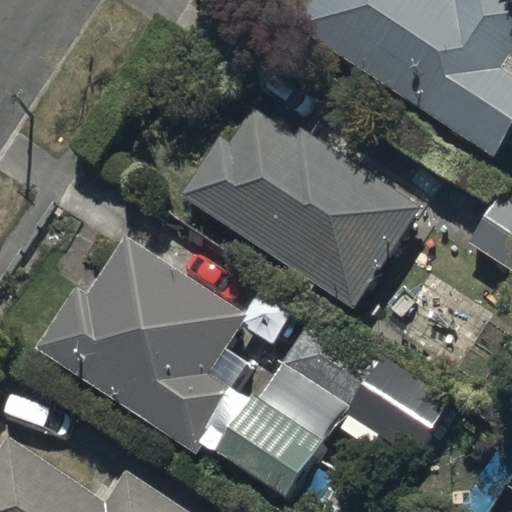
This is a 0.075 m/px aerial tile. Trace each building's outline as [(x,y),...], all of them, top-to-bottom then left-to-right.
[(511,0),(461,0),(458,5),(449,0),(322,0),(300,33),(499,168),(511,149),(511,0)] [(225,143),(186,201),(360,318),(427,219),(306,137),(302,143),(260,114),(235,150),(225,143)] [(511,201),(510,200),(476,247),(511,272),(511,201)] [(78,293),(38,355),(201,461),(208,449),(294,505),(331,449),(243,391),(256,371),(232,355),(252,324),(132,246),(94,304),(78,293)] [(318,324),(288,371),(390,438),(421,391),(318,324)] [(13,446),(0,465),(0,511),(181,511),(131,479),(110,510),(13,446)]
